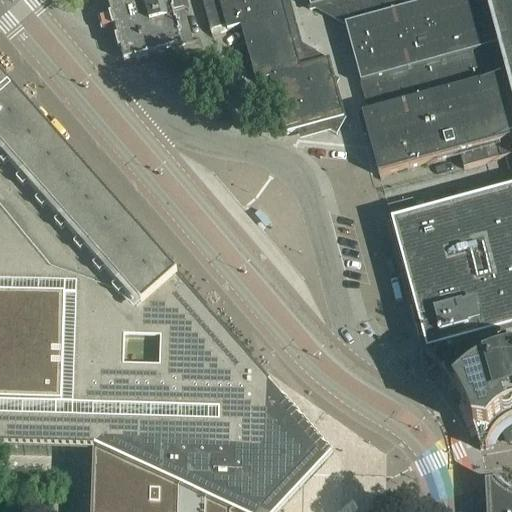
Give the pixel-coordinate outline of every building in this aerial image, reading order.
[(118,40),(116,41),(119,53),(121,52),(124,64),(135,61),(136,63),(148,59),(148,57),(158,55),(159,57),(171,53),(170,51),(182,48),(179,37),(181,36),(177,24),(175,24),(172,14),(174,14),(171,1),(158,5),(156,0),(122,0),(119,1),(120,3),(109,6),(112,17),(110,18),(113,30),(115,30),(118,40)] [(303,134),(304,133),(304,132),(307,131),(308,132),(309,132),(309,130),(312,129),(312,131),(314,131),(313,129),(326,126),(338,122),(342,124),(344,121),(340,107),(335,88),(337,84),(333,82),(330,71),(330,70),(328,62),(326,63),(327,63),(315,66),(311,64),(309,68),(297,71),(296,69),(291,53),(298,51),(296,43),(284,0),(201,0),(212,38),(241,30),(256,85),(270,82),(285,137),(298,134),(298,135),(300,135),(299,133),(303,132),(303,134)] [(511,77),(511,76),(504,48),(508,47),(505,39),(494,0),(307,0),(311,12),(325,8),(323,3),(334,0),(338,0),(339,2),(343,15),(371,116),(361,119),(366,137),(370,139),(372,147),(371,147),(371,150),(373,149),(375,157),(373,157),(379,179),(460,157),(464,172),(489,165),(511,158),(511,86),(510,78),(511,77)] [(511,0),(494,0),(505,39),(508,47),(504,48),(511,76),(511,77),(510,78),(511,86),(511,0)] [(0,456),(95,460),(93,511),(333,511),(335,466),(272,395),(270,393),(0,87),(0,456)] [(427,356),(506,335),(511,333),(511,192),(417,219),(413,203),(388,210),(393,228),(406,277),(427,356)] [(511,333),(506,335),(511,355),(507,356),(502,357),(495,359),(491,360),(487,362),(478,366),(474,368),(470,371),(465,375),(461,378),(457,381),(454,384),(451,387),(455,393),(458,398),(461,403),(464,409),(468,417),(470,422),(472,427),(474,432),(476,437),(479,445),(481,452),(488,451),(489,447),(490,445),(491,443),(493,439),(496,435),(498,432),(501,429),(505,427),(508,424),(510,423),(511,422),(511,333)] [(486,483),(486,486),(486,491),(487,511),(511,511),(511,498),(508,496),(505,495),(503,493),(501,491),(499,489),(497,487),(495,485),(493,482),(486,483)]
